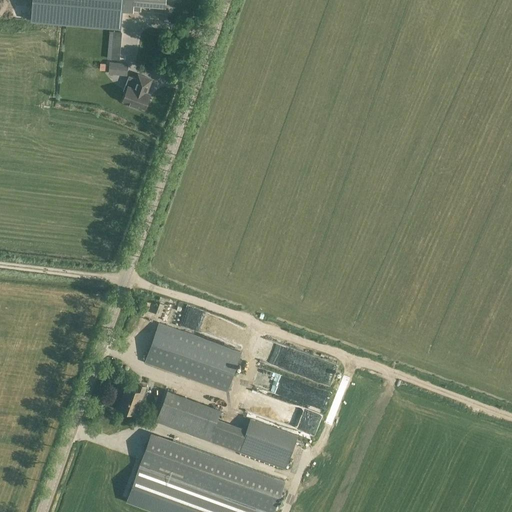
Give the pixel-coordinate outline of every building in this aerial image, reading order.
[(32,0),(31,20),(122,28),(123,12),(133,13),(134,4),(149,6),(165,7),(165,0),(32,0)] [(125,91),(122,100),(127,102),(127,104),(141,109),(141,107),(145,108),(150,93),(147,92),(151,79),(137,74),(136,78),(129,76),(123,91),(125,91)] [(241,353),(159,323),(145,361),(227,391),(241,353)] [(146,385),(138,382),(135,388),(126,385),(119,407),(136,414),(146,385)] [(167,390),(156,421),(239,451),(286,468),(298,436),(250,418),(247,428),(218,418),(221,409),(167,390)] [(151,432),(127,499),(162,511),(274,511),(286,481),(151,432)]
